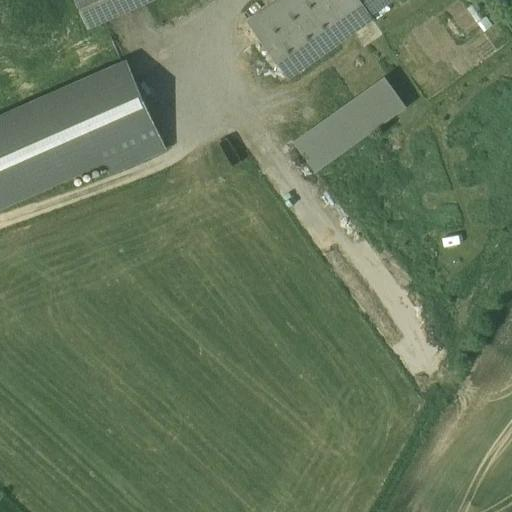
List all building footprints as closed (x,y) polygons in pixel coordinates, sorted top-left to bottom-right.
[(78,0),(90,25),(91,26),(92,25),(92,24),(108,18),(110,17),(109,17),(145,1),(146,1),(147,1),(147,0),(78,0)] [(361,0),(281,0),(249,23),(288,79),(372,15),(361,0)] [(361,0),(372,15),(393,0),(361,0)] [(125,60),(0,108),(0,209),(159,147),(125,60)] [(386,82),(299,144),(317,168),(404,106),(386,82)]
